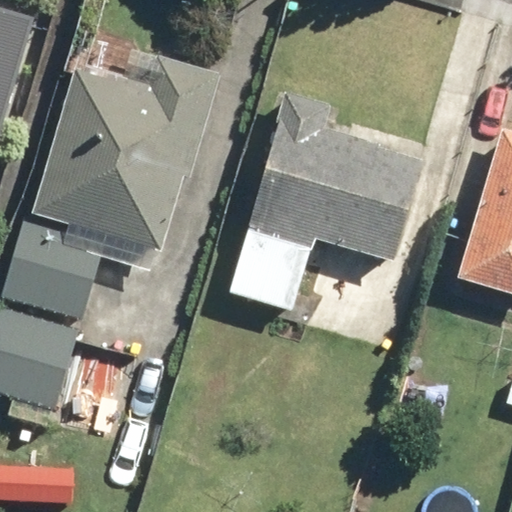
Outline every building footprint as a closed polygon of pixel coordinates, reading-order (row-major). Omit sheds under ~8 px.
[(0,128),(33,18),(0,8),(0,128)] [(149,89),(74,68),(32,211),(162,249),(214,71),(159,55),(149,89)] [(335,105),(287,91),(225,289),(292,310),(314,239),(394,264),(427,158),(328,127),(335,105)] [(511,130),(501,128),(457,277),(511,293),(511,130)] [(102,251),(23,226),(0,297),(80,322),(102,251)] [(77,330),(0,306),(0,394),(53,410),(77,330)]
